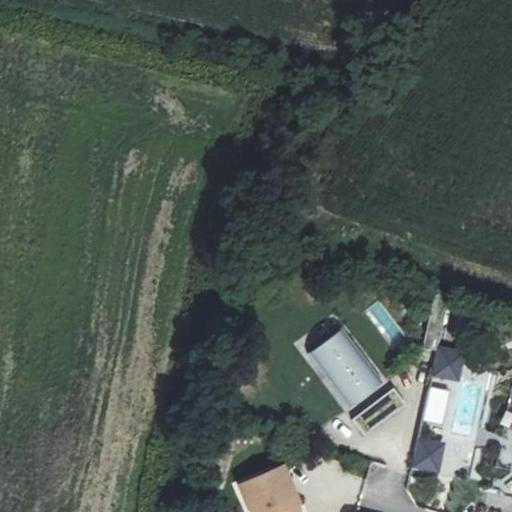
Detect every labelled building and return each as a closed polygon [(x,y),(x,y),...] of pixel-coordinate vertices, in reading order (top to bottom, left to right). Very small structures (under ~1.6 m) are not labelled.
[(348,331),(313,354),(351,408),(382,386),(385,384),(348,331)] [(437,347),(431,379),(457,383),(463,352),(437,347)] [(390,393),(382,386),(351,408),(357,416),(390,393)] [(428,387),(421,421),(441,425),(448,391),(428,387)] [(406,405),(396,391),(390,393),(357,416),(351,422),(361,435),(406,405)] [(410,471),(438,473),(440,441),(413,439),(410,471)] [(274,467),(235,488),(248,511),(291,511),(289,500),(294,494),(274,467)]
